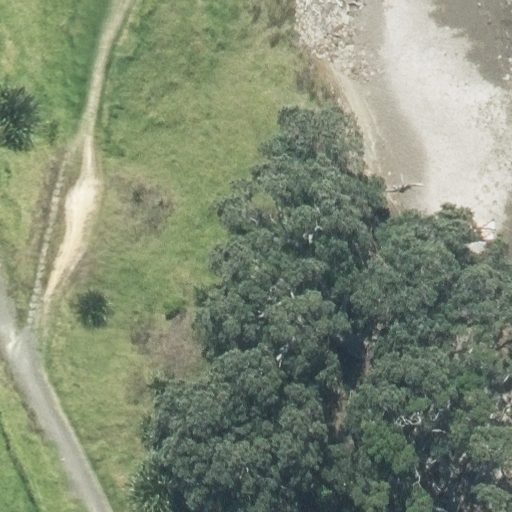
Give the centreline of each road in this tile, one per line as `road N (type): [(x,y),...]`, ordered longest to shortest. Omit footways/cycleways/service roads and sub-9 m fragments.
road 1 (track): [(30,369),(80,113),(122,0)]
road 2 (track): [(107,511),(30,369)]
